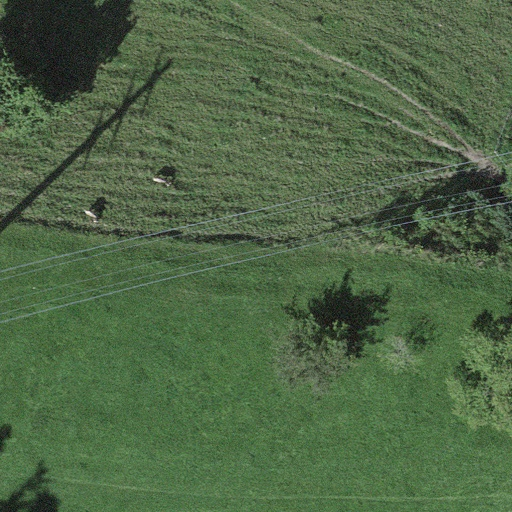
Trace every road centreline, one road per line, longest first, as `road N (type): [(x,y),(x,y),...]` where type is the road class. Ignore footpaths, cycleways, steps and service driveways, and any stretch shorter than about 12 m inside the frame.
road 1 (track): [(0,498),(262,506),(511,493)]
road 2 (track): [(195,0),(511,196)]
